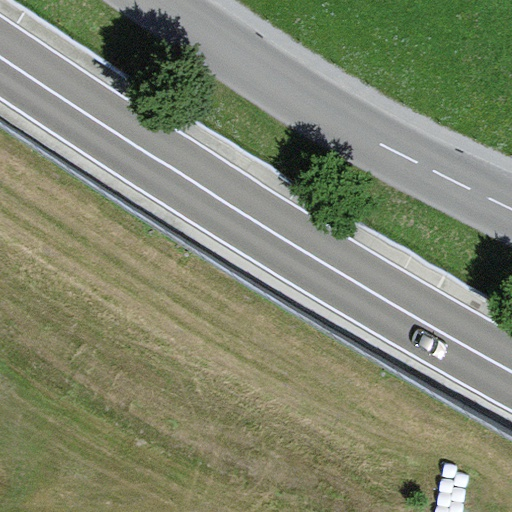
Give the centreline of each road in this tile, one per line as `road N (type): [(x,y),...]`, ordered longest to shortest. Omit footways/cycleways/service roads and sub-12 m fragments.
road 1 (trunk): [(0,57),(288,246),(511,372)]
road 2 (unclassified): [(511,208),(302,100),(154,0)]
